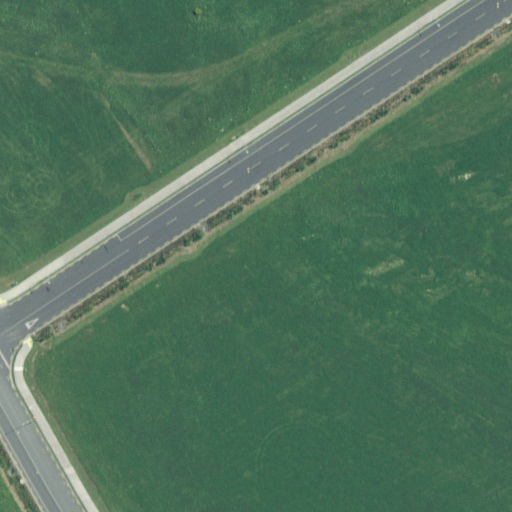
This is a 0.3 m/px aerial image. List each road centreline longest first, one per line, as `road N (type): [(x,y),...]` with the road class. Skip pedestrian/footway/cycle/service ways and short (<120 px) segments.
road 1 (unclassified): [(0,331),(502,0)]
road 2 (unclassified): [(0,399),(63,511)]
